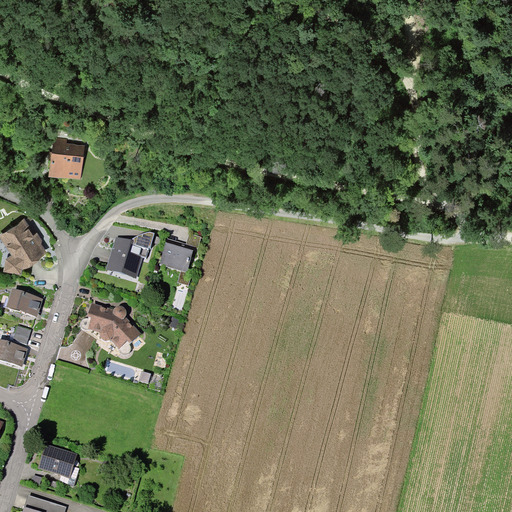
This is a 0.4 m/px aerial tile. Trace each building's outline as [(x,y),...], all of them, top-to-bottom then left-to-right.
[(65,140),(52,139),(49,172),(66,174),(66,177),(78,179),(79,170),(77,170),(80,147),(64,145),(65,140)] [(18,268),(42,252),(22,222),(1,236),(14,255),(7,260),(5,269),(18,271),(18,268)] [(189,263),(188,263),(192,250),(167,242),(164,255),(162,255),(159,266),(186,274),(189,263)] [(135,274),(141,253),(115,245),(108,266),(135,274)] [(37,310),(39,302),(12,293),(7,310),(34,318),(37,310)] [(91,308),(87,321),(85,321),(83,322),(81,323),(80,324),(79,326),(79,328),(80,330),(81,331),(83,333),(86,333),(88,332),(90,331),(101,334),(99,336),(100,341),(104,344),(109,342),(110,340),(118,349),(118,351),(118,353),(120,355),(122,357),(125,357),(126,356),(128,355),(129,353),(129,351),(129,349),(128,347),(138,337),(123,320),(124,318),(124,315),(123,313),(122,311),(119,311),(117,311),(114,312),(113,315),(91,308)] [(177,322),(166,319),(165,325),(176,328),(177,322)] [(14,335),(28,339),(30,332),(16,328),(14,335)] [(26,347),(28,339),(14,335),(12,342),(26,347)] [(22,360),(24,351),(0,344),(0,362),(19,368),(22,360)] [(47,450),(40,470),(61,476),(59,483),(73,488),(78,470),(69,467),(72,457),(47,450)] [(63,511),(64,510),(28,499),(23,511),(63,511)]
